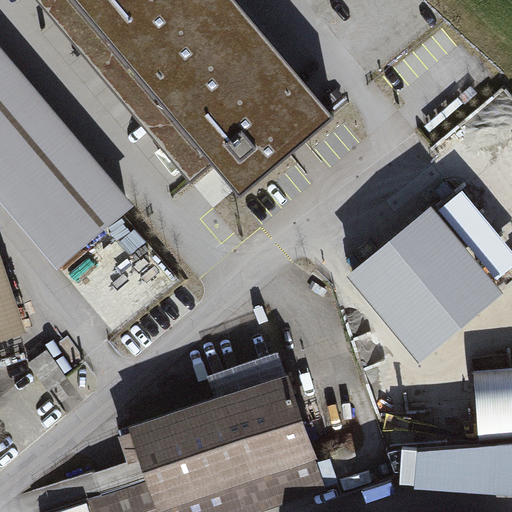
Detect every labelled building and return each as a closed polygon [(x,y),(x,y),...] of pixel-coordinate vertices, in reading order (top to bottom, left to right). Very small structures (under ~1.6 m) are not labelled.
[(217,0),(15,0),(188,217),(216,192),(252,229),(343,154),(217,0)] [(468,100),(414,38),(370,75),(424,137),(468,100)] [(0,41),(0,200),(60,272),(138,204),(0,41)] [(495,299),(424,212),(348,273),(423,361),(495,299)] [(0,262),(0,350),(26,343),(0,262)] [(48,349),(28,361),(49,391),(67,377),(48,349)] [(511,366),(474,370),(480,444),(511,441),(511,366)] [(323,478),(292,372),(129,426),(148,480),(89,499),(93,511),(266,511),(327,492),(323,478)] [(511,441),(480,444),(405,450),(402,483),(416,484),(415,488),(511,494),(511,441)]
